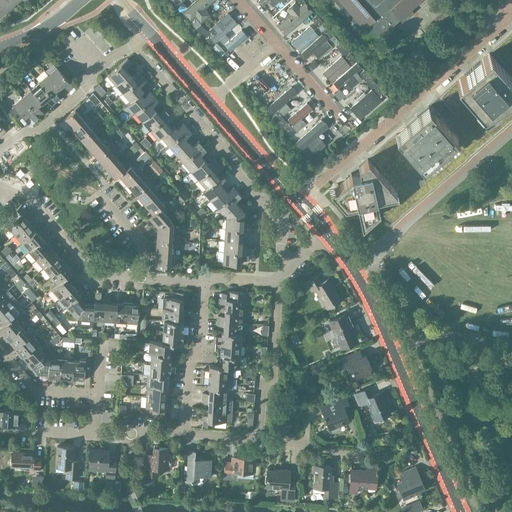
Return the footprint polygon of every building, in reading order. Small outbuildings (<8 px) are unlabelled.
[(9,0),(0,0),(0,6),(5,12),(14,5),(9,0)] [(200,24),(210,16),(204,9),(213,0),(195,0),(182,12),(189,21),(194,17),(200,24)] [(289,15),(276,25),(284,35),(310,14),(302,4),(300,6),(294,0),(291,0),(283,8),(289,15)] [(333,0),(361,31),(366,26),(367,26),(379,41),(391,31),(394,28),(392,26),(393,26),(396,23),(394,21),(395,21),(397,18),(399,20),(422,0),(333,0)] [(227,13),(210,27),(215,32),(209,38),(214,43),(236,23),(227,13)] [(311,19),(318,27),(322,23),(316,15),(311,19)] [(194,17),(189,21),(196,28),(201,24),(200,24),(194,17)] [(307,17),(286,35),(291,40),(295,36),(298,40),(306,33),(303,29),(311,22),(307,17)] [(318,35),(322,32),(326,27),(322,23),(318,27),(314,30),(318,35)] [(201,24),(196,28),(202,36),(207,32),(201,24)] [(326,27),(322,32),(328,39),(333,35),(326,27)] [(388,183),(369,200),(393,228),(511,124),(511,28),(365,157),(388,183)] [(318,35),(298,51),(304,58),(312,52),(318,58),(331,47),(326,41),(328,39),(322,32),(318,35)] [(412,54),(414,57),(420,51),(418,48),(412,54)] [(349,53),(344,57),(350,65),(355,61),(349,53)] [(322,70),(331,80),(349,65),(340,54),(322,70)] [(107,75),(115,84),(129,73),(125,69),(132,63),(127,58),(107,75)] [(56,66),(48,74),(59,87),(63,84),(69,90),(74,86),(56,66)] [(330,82),(336,89),(353,74),(347,67),(335,78),(330,82)] [(365,82),(365,81),(370,77),(363,70),(358,74),(365,82)] [(115,84),(123,93),(142,76),(138,71),(132,76),(129,73),(115,84)] [(48,74),(39,82),(56,101),(61,97),(55,91),(59,87),(48,74)] [(123,93),(130,101),(130,102),(141,93),(144,90),(140,86),(147,80),(142,76),(123,93)] [(370,77),(365,81),(369,87),(372,84),(374,86),(376,85),(370,77)] [(39,82),(30,89),(42,102),(46,99),(51,106),(56,101),(39,82)] [(99,83),(93,88),(101,97),(106,92),(99,83)] [(296,93),(290,86),(267,106),(272,112),(296,93)] [(30,89),(21,97),(39,116),(44,112),(38,106),(42,102),(30,89)] [(371,89),(349,108),(359,119),(381,100),(371,89)] [(127,104),(135,113),(155,96),(150,91),(144,96),(141,93),(130,102),(130,101),(127,104)] [(93,93),(88,98),(95,106),(100,102),(93,93)] [(108,95),(104,99),(108,104),(112,101),(108,95)] [(135,113),(142,122),(156,110),(152,106),(159,100),(155,96),(135,113)] [(39,116),(21,97),(12,104),(14,106),(9,110),(18,120),(22,115),(24,118),(28,114),(34,121),(39,116)] [(311,108),(307,103),(287,120),(291,125),(311,108)] [(63,119),(72,129),(83,119),(79,115),(85,109),(81,104),(63,119)] [(142,122),(150,130),(170,113),(166,108),(159,114),(156,110),(142,122)] [(158,139),(161,136),(160,136),(171,127),(167,123),(174,118),(170,113),(150,130),(158,139)] [(80,139),(98,124),(104,118),(101,114),(95,120),(94,119),(87,124),(83,119),(72,129),(80,139)] [(274,119),(280,126),(285,122),(279,115),(278,115),(274,119)] [(326,127),(321,120),(295,143),(300,149),(326,127)] [(285,122),(280,126),(286,134),(291,129),(285,122)] [(161,136),(168,145),(188,128),(184,123),(177,128),(174,124),(171,127),(160,136),(161,136)] [(80,139),(89,149),(100,139),(96,134),(102,129),(98,124),(80,139)] [(123,128),(117,132),(122,137),(123,136),(127,133),(127,132),(123,128)] [(168,145),(176,154),(189,142),(186,138),(192,132),(191,131),(188,128),(168,145)] [(127,133),(123,136),(127,141),(131,137),(131,136),(127,133)] [(100,139),(89,149),(97,159),(115,143),(111,138),(106,142),(102,137),(100,139)] [(145,138),(140,142),(146,149),(151,145),(145,138)] [(176,154),(183,162),(203,145),(199,140),(192,146),(189,142),(176,154)] [(97,159),(106,169),(117,159),(113,154),(119,148),(115,143),(97,159)] [(140,147),(136,143),(130,148),(133,152),(140,147)] [(183,162),(191,171),(204,159),(201,155),(207,150),(203,145),(183,162)] [(307,148),(302,152),(308,159),(309,159),(313,155),(307,148)] [(146,151),(136,160),(140,165),(150,156),(146,151)] [(191,171),(198,179),(218,162),(214,157),(208,163),(204,159),(191,171)] [(114,179),(118,175),(132,163),(128,158),(121,163),(117,159),(106,169),(114,179)] [(132,163),(118,175),(127,185),(138,175),(141,172),(137,168),(140,165),(136,160),(136,159),(132,163)] [(361,226),(378,211),(379,210),(376,199),(398,194),(367,159),(366,160),(358,167),(359,170),(351,172),(351,174),(336,187),(329,188),(344,206),(356,203),(361,226)] [(198,179),(206,188),(219,177),(216,173),(222,167),(218,162),(198,179)] [(17,173),(20,177),(25,172),(22,169),(17,173)] [(138,175),(127,185),(135,195),(153,179),(152,178),(149,174),(145,177),(141,172),(138,175)] [(203,191),(210,200),(224,188),(221,184),(227,178),(223,173),(219,177),(206,188),(203,191)] [(153,179),(135,195),(144,205),(155,194),(151,190),(157,184),(156,183),(156,182),(153,179)] [(210,200),(218,208),(238,191),(235,187),(234,186),(227,192),(224,188),(210,200)] [(173,190),(167,195),(170,199),(176,193),(173,190)] [(180,190),(175,195),(181,202),(186,197),(180,190)] [(218,208),(225,217),(239,205),(236,201),(242,196),(238,191),(218,208)] [(155,194),(144,205),(152,214),(155,212),(166,202),(170,199),(167,195),(166,194),(162,197),(158,192),(155,194)] [(148,217),(157,227),(172,228),(172,222),(164,213),(171,207),(166,202),(152,214),(148,217)] [(196,204),(193,207),(197,212),(201,208),(197,204),(196,204)] [(239,205),(225,217),(243,218),(244,211),(239,205)] [(15,218),(7,226),(14,234),(29,222),(24,217),(29,213),(26,209),(24,210),(20,206),(16,209),(11,214),(15,218)] [(225,217),(225,228),(251,230),(252,224),(243,223),(243,218),(225,217)] [(14,234),(21,243),(41,226),(38,222),(33,226),(29,222),(14,234)] [(21,243),(29,251),(43,238),(39,234),(44,229),(41,226),(21,243)] [(157,227),(156,240),(179,242),(180,237),(180,235),(175,235),(176,228),(172,228),(157,227)] [(225,228),(224,240),(242,241),(242,236),(251,236),(251,230),(225,228)] [(29,251),(36,259),(55,243),(52,239),(47,243),(43,238),(29,251)] [(156,240),(155,253),(170,254),(171,248),(179,248),(179,242),(156,240)] [(224,240),(223,251),(249,253),(250,247),(241,246),(242,241),(224,240)] [(36,259),(43,268),(58,255),(54,250),(58,246),(55,243),(36,259)] [(5,247),(1,251),(6,257),(10,253),(5,247)] [(249,253),(223,251),(222,263),(240,264),(240,259),(249,259),(249,258),(249,253)] [(15,253),(8,260),(12,265),(18,260),(20,259),(15,253)] [(155,253),(154,266),(155,266),(178,268),(178,261),(174,261),(174,254),(170,254),(155,253)] [(51,277),(65,264),(70,260),(67,256),(62,260),(58,255),(43,268),(51,277)] [(18,260),(12,265),(13,266),(17,271),(23,266),(18,260)] [(51,277),(58,284),(77,268),(74,264),(69,268),(65,264),(51,277)] [(52,290),(59,298),(74,286),(69,281),(80,271),(77,268),(58,284),(52,290)] [(315,289),(320,296),(327,307),(340,299),(339,296),(329,280),(322,284),(317,275),(307,282),(312,291),(315,289)] [(31,279),(28,281),(32,287),(37,283),(33,277),(31,279)] [(59,298),(67,307),(78,297),(86,290),(83,286),(78,290),(74,286),(59,298)] [(5,293),(0,297),(0,313),(13,302),(16,299),(8,290),(5,293)] [(163,297),(163,308),(182,309),(182,303),(189,303),(189,293),(175,292),(175,298),(163,297)] [(218,298),(218,303),(225,303),(224,310),(244,311),(244,296),(245,293),(222,292),(221,298),(218,298)] [(93,320),(104,321),(106,295),(101,295),(101,302),(94,301),(94,305),(93,320)] [(104,321),(116,322),(117,303),(110,302),(111,296),(106,295),(104,321)] [(78,297),(67,307),(77,319),(78,319),(78,324),(93,325),(93,320),(94,305),(90,305),(90,304),(88,304),(86,305),(78,297)] [(116,322),(126,323),(128,297),(124,297),(123,303),(117,303),(116,322)] [(128,297),(126,323),(138,323),(139,304),(133,304),(133,297),(128,297)] [(0,322),(0,326),(1,328),(2,328),(16,316),(21,311),(13,302),(0,313),(0,316),(3,320),(0,322)] [(36,307),(31,311),(34,315),(36,314),(39,311),(36,307)] [(162,319),(163,320),(181,321),(181,320),(181,314),(188,315),(188,310),(182,309),(163,308),(162,319)] [(50,310),(46,314),(51,320),(55,316),(56,316),(50,310)] [(217,316),(217,320),(243,322),(244,311),(224,310),(224,316),(217,316)] [(354,326),(348,312),(329,320),(341,347),(357,340),(351,327),(354,326)] [(3,337),(6,340),(21,327),(17,322),(19,320),(16,316),(2,328),(1,328),(0,328),(0,331),(4,336),(3,337)] [(60,322),(55,316),(51,320),(54,324),(56,326),(60,322)] [(163,320),(163,331),(187,332),(188,325),(182,325),(182,320),(181,320),(181,321),(163,320)] [(217,320),(217,325),(223,325),(223,331),(241,332),(241,333),(246,333),(247,331),(248,331),(248,330),(249,330),(249,329),(249,328),(249,327),(249,326),(249,325),(248,325),(248,324),(247,324),(247,322),(243,322),(217,320)] [(21,327),(6,340),(8,343),(9,342),(15,348),(31,334),(34,331),(31,327),(28,330),(28,329),(25,331),(21,327)] [(31,334),(15,348),(20,354),(19,355),(22,358),(23,357),(22,357),(37,344),(33,340),(35,338),(34,337),(37,335),(34,331),(31,334)] [(163,331),(162,341),(181,342),(181,339),(187,339),(187,332),(163,331)] [(216,336),(215,343),(240,344),(241,333),(241,332),(223,331),(221,331),(221,336),(216,336)] [(148,352),(151,352),(168,353),(168,349),(173,349),(174,343),(181,343),(181,342),(162,341),(149,340),(148,352)] [(29,367),(30,366),(43,356),(45,354),(41,349),(43,347),(39,342),(37,344),(22,357),(23,357),(28,363),(27,364),(29,367)] [(220,354),(222,354),(239,355),(240,344),(215,343),(215,349),(220,350),(220,354)] [(48,373),(48,379),(52,380),(52,378),(60,379),(62,357),(62,350),(57,349),(57,357),(56,357),(56,359),(49,359),(48,373)] [(348,364),(352,372),(353,372),(357,380),(372,374),(369,369),(371,368),(367,358),(363,359),(359,350),(341,358),(344,366),(348,364)] [(144,354),(144,357),(145,359),(150,360),(150,363),(175,365),(175,358),(170,358),(170,353),(168,353),(151,352),(151,353),(146,352),(144,354)] [(43,356),(30,366),(35,372),(34,373),(36,375),(39,373),(48,373),(49,359),(50,354),(45,354),(43,356)] [(217,358),(216,365),(228,365),(228,366),(235,366),(241,367),(242,355),(239,355),(222,354),(222,359),(217,358)] [(68,381),(72,381),(73,361),(67,360),(67,357),(62,357),(60,379),(68,379),(68,381)] [(73,361),(72,381),(75,381),(76,380),(84,381),(85,370),(91,371),(92,359),(87,359),(80,358),(80,361),(73,361)] [(305,360),(298,363),(300,368),(308,365),(305,360)] [(144,373),(148,374),(149,374),(167,376),(168,376),(169,371),(174,372),(175,365),(150,363),(144,363),(144,373)] [(203,368),(203,375),(231,377),(235,368),(235,366),(228,366),(228,365),(216,365),(209,364),(209,369),(203,368)] [(121,378),(120,383),(132,384),(133,375),(121,374),(121,376),(121,378)] [(148,374),(147,385),(173,387),(173,382),(166,382),(167,376),(149,374),(148,374)] [(208,387),(209,387),(227,388),(228,388),(232,388),(232,377),(231,377),(203,375),(202,382),(208,382),(208,387)] [(147,385),(146,396),(165,398),(166,391),(172,392),(173,387),(147,385)] [(202,393),(202,398),(227,399),(228,388),(227,388),(209,387),(209,393),(202,393)] [(359,405),(368,401),(375,418),(390,412),(384,400),(387,399),(383,391),(372,396),(369,388),(355,394),(359,405)] [(146,396),(145,408),(157,408),(157,414),(169,415),(169,409),(171,409),(171,404),(165,404),(165,398),(146,396)] [(332,411),(323,414),(330,429),(349,421),(344,406),(348,404),(345,397),(330,404),(332,411)] [(208,403),(208,409),(232,411),(232,399),(227,399),(202,398),(202,402),(208,403)] [(201,415),(200,421),(203,421),(202,426),(214,427),(225,427),(226,422),(226,420),(231,421),(232,411),(208,409),(207,415),(201,415)] [(0,424),(18,425),(18,428),(25,429),(26,417),(19,417),(19,411),(10,410),(9,411),(0,410),(0,424)] [(369,433),(363,438),(369,444),(374,439),(369,433)] [(146,454),(145,475),(159,476),(160,469),(169,470),(170,454),(166,453),(166,447),(160,447),(159,446),(159,445),(158,444),(157,444),(156,444),(155,444),(154,445),(154,446),(153,455),(146,454)] [(57,446),(57,448),(56,467),(67,467),(66,477),(78,478),(79,461),(72,461),(73,447),(57,446)] [(90,449),(88,469),(106,470),(106,477),(114,478),(115,457),(108,456),(108,450),(90,449)] [(211,459),(195,458),(195,451),(188,451),(186,482),(197,483),(198,475),(211,475),(211,459)] [(10,466),(33,467),(33,471),(40,471),(40,459),(34,458),(34,454),(21,453),(21,452),(11,452),(10,466)] [(224,479),(235,480),(235,472),(254,473),(255,458),(245,458),(232,458),(232,462),(225,462),(224,479)] [(313,487),(325,487),(324,496),(337,496),(338,482),(332,481),(332,479),(330,479),(331,466),(315,465),(313,487)] [(351,469),(349,492),(357,493),(358,486),(376,487),(377,473),(378,473),(378,465),(366,465),(366,470),(351,469)] [(397,483),(403,496),(404,499),(425,490),(415,466),(399,473),(402,480),(397,483)] [(289,470),(281,469),(281,471),(267,470),(266,486),(281,487),(281,500),(293,501),(295,483),(289,483),(289,470)] [(37,476),(32,476),(32,486),(43,486),(43,481),(43,476),(37,476)] [(104,481),(104,488),(115,489),(115,490),(119,491),(120,481),(115,480),(115,481),(104,481)] [(419,500),(409,504),(412,511),(415,511),(422,509),(419,500)]
